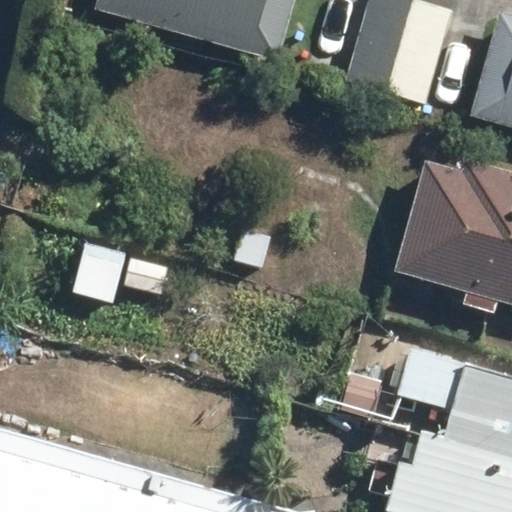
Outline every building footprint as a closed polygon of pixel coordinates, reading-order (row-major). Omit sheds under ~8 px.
[(94,0),(91,10),(273,63),(291,0),(94,0)] [(392,0),(361,0),(339,82),(422,104),(447,15),(392,0)] [(511,15),(497,11),(466,115),(511,128),(511,15)] [(420,163),(389,274),(511,308),(511,172),(460,158),(456,173),(420,163)] [(84,241),(70,296),(119,309),(123,290),(166,300),(175,264),(84,241)] [(410,468),(369,456),(360,489),(384,496),(380,509),(390,511),(511,511),(511,379),(404,349),(391,395),(448,411),(441,437),(421,431),(410,468)] [(297,511),(0,429),(0,511),(297,511)]
